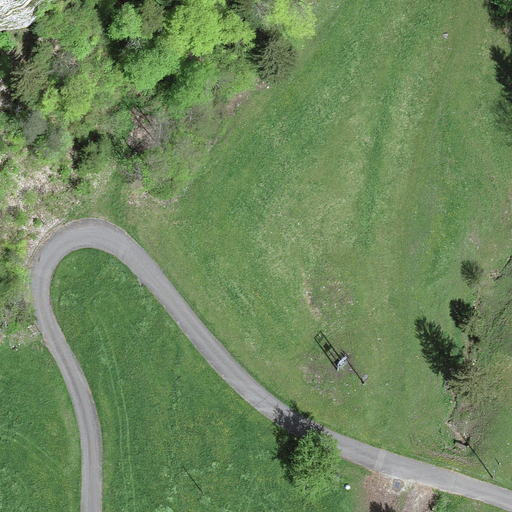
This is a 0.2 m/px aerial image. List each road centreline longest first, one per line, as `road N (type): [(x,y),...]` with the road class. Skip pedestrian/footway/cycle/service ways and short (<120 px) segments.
road 1 (residential): [(90,511),(84,421),(37,294),(41,260),(75,234),(114,244),(214,363),(267,410),(331,445),(511,501)]
road 2 (track): [(385,511),(414,219),(464,0)]
